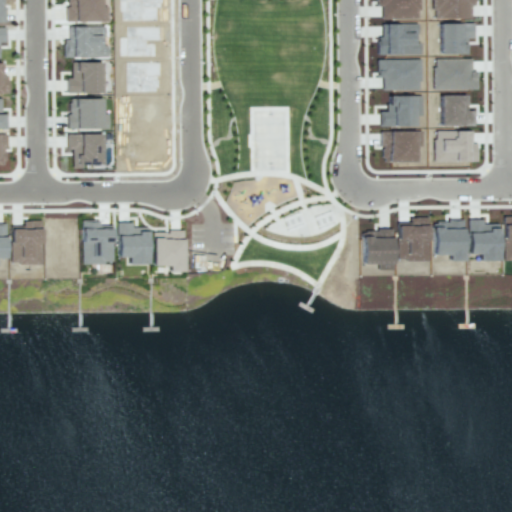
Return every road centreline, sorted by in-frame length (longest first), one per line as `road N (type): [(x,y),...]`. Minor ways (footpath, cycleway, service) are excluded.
road 1 (residential): [(31,0),(31,194)]
road 2 (residential): [(0,194),(193,192)]
road 3 (residential): [(344,0),(344,193)]
road 4 (residential): [(190,0),(193,192)]
road 5 (residential): [(505,0),(505,191)]
road 6 (residential): [(511,190),(344,193)]
